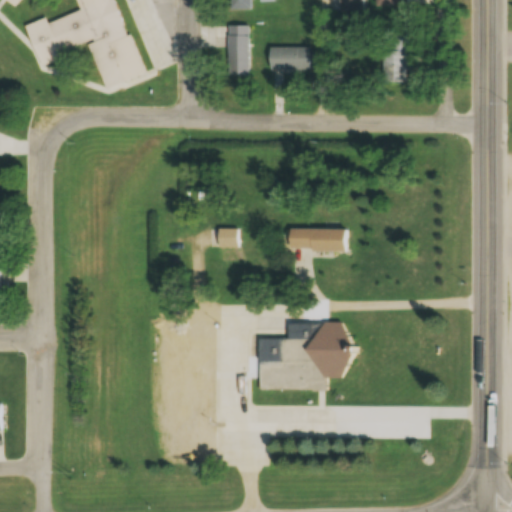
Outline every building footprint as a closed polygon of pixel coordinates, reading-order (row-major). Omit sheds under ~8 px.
[(140,75),(110,0),(4,0),(15,8),(20,0),(73,0),(78,12),(48,23),(43,19),(24,26),(38,65),(88,46),(105,89),(140,75)] [(229,0),(230,10),(251,10),(251,0),(229,0)] [(250,26),(228,26),(228,76),(250,76),(250,26)] [(409,83),(411,34),(385,33),(384,83),(409,83)] [(310,71),(310,47),(269,47),(269,71),(310,71)] [(217,249),(237,249),(237,230),(217,230),(217,249)] [(289,252),(347,252),(347,230),(289,230),(289,252)] [(279,338),(279,361),(259,361),(259,389),(326,389),(326,377),(341,377),(352,354),(352,347),(342,322),(323,322),(314,338),(279,338)]
